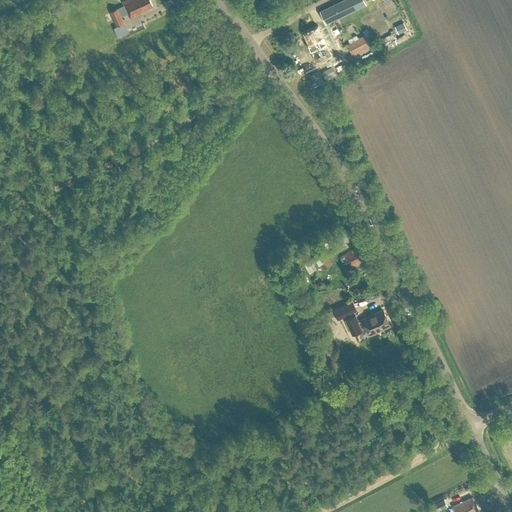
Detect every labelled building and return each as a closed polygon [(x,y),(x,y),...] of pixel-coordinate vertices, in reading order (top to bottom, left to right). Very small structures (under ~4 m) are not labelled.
[(152,5),(150,0),(126,0),(124,1),(125,4),(111,11),(117,25),(124,21),(121,15),(129,12),(131,17),(139,13),(138,11),(152,5)] [(364,0),(339,0),(319,10),(326,23),(366,3),(364,0)] [(407,28),(403,22),(394,27),(398,33),(407,28)] [(318,28),(302,36),(318,65),(334,57),(318,28)] [(346,44),(352,55),(370,45),(364,34),(357,38),(355,34),(348,38),(350,42),(346,44)] [(362,245),(353,251),(352,249),(344,254),(352,265),(368,255),(362,245)] [(331,262),(323,250),(303,263),(309,273),(320,266),(321,268),(331,262)] [(390,324),(382,309),(363,318),(358,321),(355,315),(346,319),(352,333),(362,329),(367,326),(370,333),(390,324)] [(360,361),(354,356),(348,363),(355,368),(360,361)] [(472,496),(453,505),(456,511),(472,511),(479,509),(472,496)] [(425,507),(427,511),(433,511),(447,505),(443,498),(425,507)]
